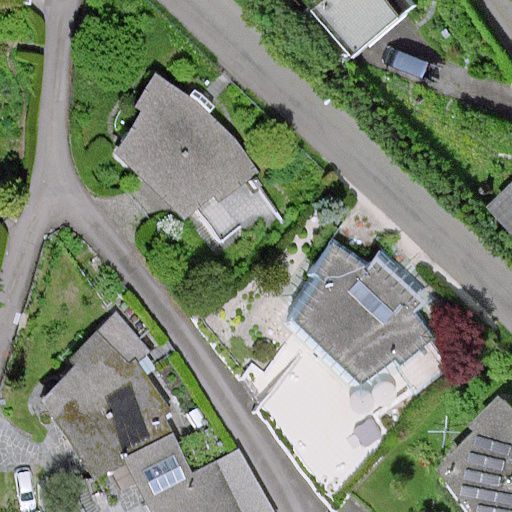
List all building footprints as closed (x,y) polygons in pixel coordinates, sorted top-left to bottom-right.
[(132,121),(98,168),(173,233),(200,212),(217,199),(225,202),(249,182),(264,171),(240,132),(154,74),(125,108),(132,121)] [(511,179),(500,188),(511,206),(511,179)] [(217,199),(200,212),(227,248),(282,217),(263,186),(249,182),(225,202),(217,199)] [(322,283),(291,320),(355,381),(396,353),(404,362),(442,344),(425,313),(439,302),(386,254),(374,264),(339,239),(314,266),(322,283)] [(49,362),(9,398),(68,477),(97,460),(189,420),(104,314),(50,354),(49,362)] [(470,427),(437,465),(472,511),(511,511),(511,411),(494,394),(460,419),(470,427)]
